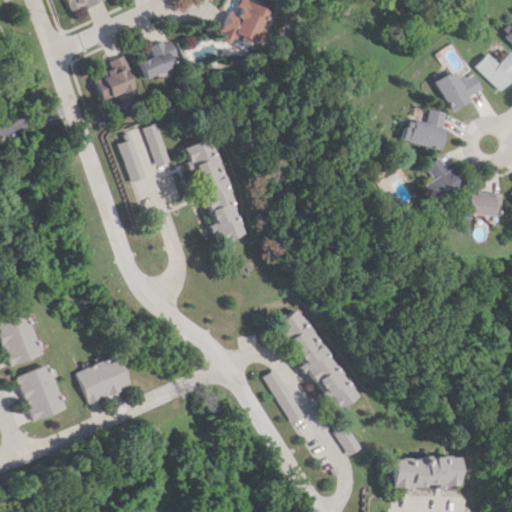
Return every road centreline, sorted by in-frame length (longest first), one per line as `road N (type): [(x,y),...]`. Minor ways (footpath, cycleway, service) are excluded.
road 1 (residential): [(318,511),(231,371),(129,263),(34,0)]
road 2 (residential): [(55,50),(166,0),(217,1),(212,10),(189,13),(166,1)]
road 3 (residential): [(175,387),(0,461)]
road 4 (residential): [(511,125),(475,133),(476,154),(501,160),(511,123)]
